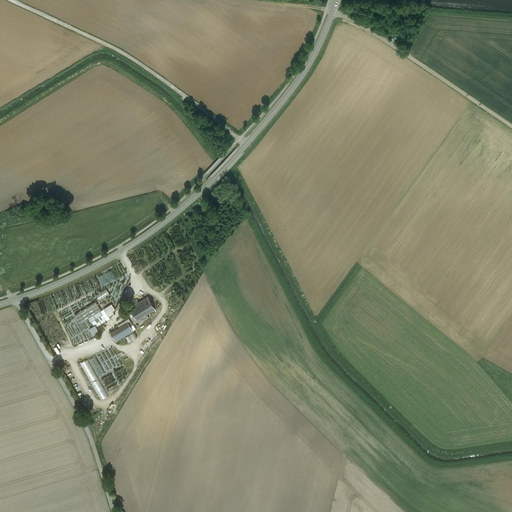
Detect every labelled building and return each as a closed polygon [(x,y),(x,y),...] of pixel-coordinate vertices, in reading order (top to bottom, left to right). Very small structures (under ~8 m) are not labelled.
[(107,283),(117,279),(113,270),(103,275),(107,283)] [(108,289),(98,294),(100,298),(110,293),(108,289)] [(148,297),(139,303),(146,314),(155,309),(148,297)] [(146,314),(139,303),(130,308),(137,320),(146,314)] [(131,322),(114,331),(118,338),(133,330),(131,327),(133,325),(131,322)] [(91,328),(94,335),(100,331),(97,325),(91,328)] [(101,401),(109,397),(91,363),(83,367),(101,401)]
